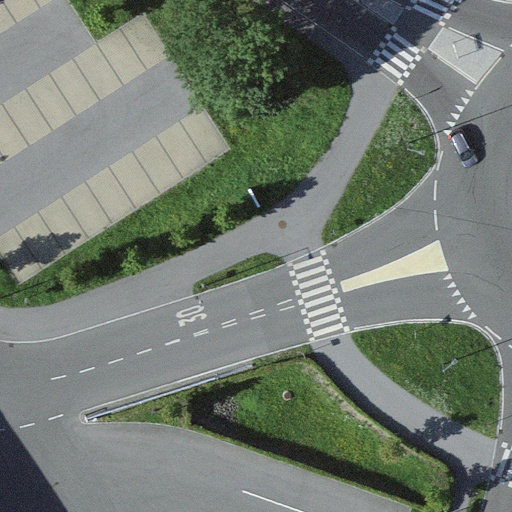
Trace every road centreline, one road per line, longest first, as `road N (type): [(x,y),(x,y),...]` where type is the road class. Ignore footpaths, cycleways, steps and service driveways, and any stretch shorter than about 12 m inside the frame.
road 1 (residential): [(0,383),(85,371),(492,237)]
road 2 (secondary): [(337,0),(396,58),(499,131)]
